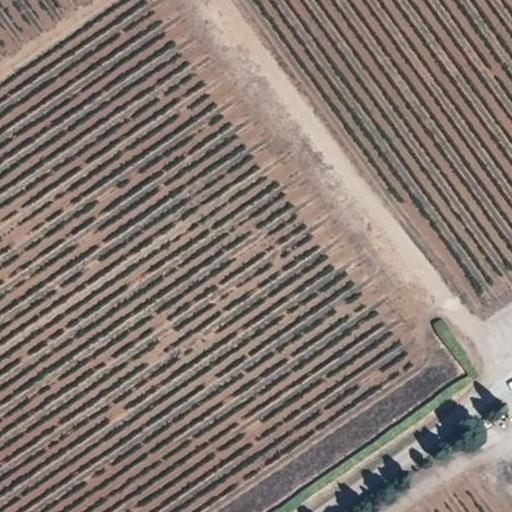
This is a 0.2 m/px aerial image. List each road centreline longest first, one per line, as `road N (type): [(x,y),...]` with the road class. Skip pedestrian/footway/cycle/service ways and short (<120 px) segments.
road 1 (track): [(511,350),(458,312),(221,0)]
road 2 (unclassified): [(322,511),(505,383)]
